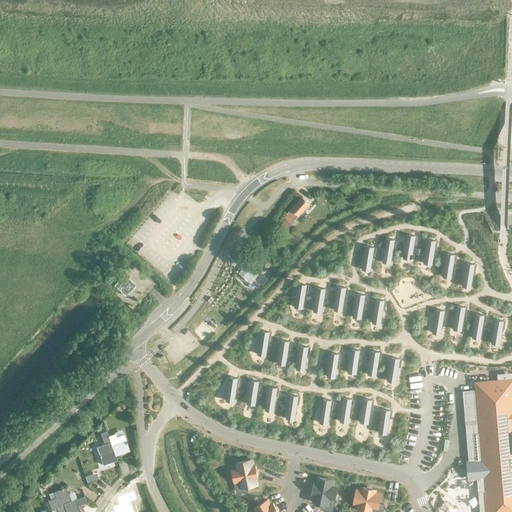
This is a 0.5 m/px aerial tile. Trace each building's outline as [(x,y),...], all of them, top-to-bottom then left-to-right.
[(292,224),(306,208),(309,204),(301,197),(284,218),(292,224)] [(407,235),(404,254),(412,255),(415,236),(407,235)] [(386,239),(383,258),(391,259),(394,240),(386,239)] [(427,240),(424,259),(432,260),(435,242),(427,240)] [(365,247),(362,265),(370,266),(373,248),(365,247)] [(262,266),(271,258),(263,249),(254,257),(262,266)] [(446,254),(443,273),(451,274),(454,255),(446,254)] [(238,274),(249,281),(256,272),(245,264),(241,269),(238,274)] [(466,264),(463,282),(471,283),(474,265),(466,264)] [(125,296),(134,285),(127,279),(129,277),(124,273),(113,286),(125,296)] [(259,274),(256,278),(254,277),(250,282),(257,287),(260,283),(263,285),(267,280),(259,274)] [(235,281),(223,298),(237,307),(249,290),(235,281)] [(298,284),(295,303),(303,304),(306,286),(298,284)] [(337,287),(334,305),(342,307),(345,288),(337,287)] [(317,288),(314,307),(322,308),(325,290),(317,288)] [(356,294),(353,313),(361,314),(364,296),(356,294)] [(376,300),(373,318),(381,320),(384,301),(376,300)] [(457,306),(454,325),(462,326),(465,308),(457,306)] [(297,325),(307,312),(301,308),(291,321),(297,325)] [(436,310),(433,328),(441,330),(444,311),(436,310)] [(475,315),(473,333),(481,334),(484,316),(475,315)] [(495,320),(492,339),(500,340),(503,322),(495,320)] [(261,331),(258,350),(266,351),(269,333),(261,331)] [(281,341),(278,359),(286,361),(289,342),(281,341)] [(297,365),(305,367),(308,348),(300,347),(297,365)] [(351,350),(348,368),(356,369),(359,351),(351,350)] [(371,351),(368,370),(376,371),(379,353),(371,351)] [(330,353),(327,372),(336,373),(338,355),(330,353)] [(391,358),(388,376),(396,378),(399,359),(391,358)] [(229,378),(226,396),(234,398),(237,379),(229,378)] [(467,467),(467,468),(467,474),(468,479),(476,478),(478,492),(485,491),(486,511),(511,511),(511,379),(497,381),(476,383),(476,390),(479,422),(479,423),(480,433),(473,434),(475,467),(467,467)] [(250,381),(247,399),(255,401),(258,382),(250,381)] [(268,387),(266,406),(274,407),(277,388),(268,387)] [(289,396),(286,414),(295,415),(298,397),(289,396)] [(343,399),(340,417),(348,419),(351,401),(343,399)] [(363,399),(360,418),(369,419),(371,401),(363,399)] [(323,400),(320,418),(328,420),(331,401),(323,400)] [(382,410),(379,429),(387,430),(390,411),(382,410)] [(231,435),(251,429),(249,422),(229,428),(231,435)] [(110,445),(114,456),(128,452),(122,435),(116,437),(114,434),(108,436),(109,439),(110,445)] [(325,455),(333,455),(333,440),(325,440),(325,455)] [(114,456),(110,445),(96,449),(101,465),(116,461),(114,456)] [(200,464),(206,476),(221,469),(215,457),(200,464)] [(257,478),(255,466),(252,467),(251,460),(236,463),(238,470),(232,471),(234,482),(240,481),(241,488),(242,493),(249,492),(248,487),(256,485),(254,478),(257,478)] [(309,469),(310,482),(317,481),(315,468),(309,469)] [(258,484),(263,494),(280,486),(276,476),(258,484)] [(327,506),(329,499),(335,500),(337,488),(331,487),(332,481),(318,478),(317,484),(314,483),(311,495),(314,496),(313,503),(322,505),(321,509),(326,510),(327,506)] [(233,483),(221,487),(223,495),(235,491),(233,483)] [(63,505),(70,503),(65,488),(53,493),(56,499),(48,502),(51,510),(59,507),(63,505)] [(361,511),(370,511),(371,508),(378,509),(383,510),(384,505),(379,504),(381,495),(374,493),(374,490),(363,488),(362,491),(356,490),(353,504),(359,505),(358,511),(361,511)] [(118,505),(112,508),(113,511),(132,511),(129,502),(136,500),(133,492),(115,498),(118,505)] [(26,497),(20,503),(23,506),(29,500),(26,497)] [(70,503),(63,505),(65,511),(77,511),(76,506),(84,503),(82,498),(70,503)] [(277,511),(273,504),(270,506),(267,500),(254,509),(256,511),(277,511)]
